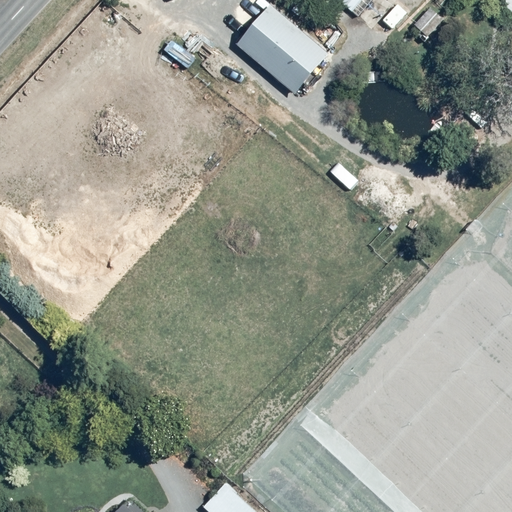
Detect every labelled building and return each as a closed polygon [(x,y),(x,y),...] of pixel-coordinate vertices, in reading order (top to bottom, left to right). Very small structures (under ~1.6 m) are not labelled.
[(323,53),(263,0),(229,39),(289,92),(323,53)] [(371,0),(336,0),(357,17),(371,0)] [(406,12),(396,3),(380,19),(391,29),(406,12)] [(257,511),(232,489),(210,511),(257,511)] [(133,511),(119,500),(109,511),(133,511)]
